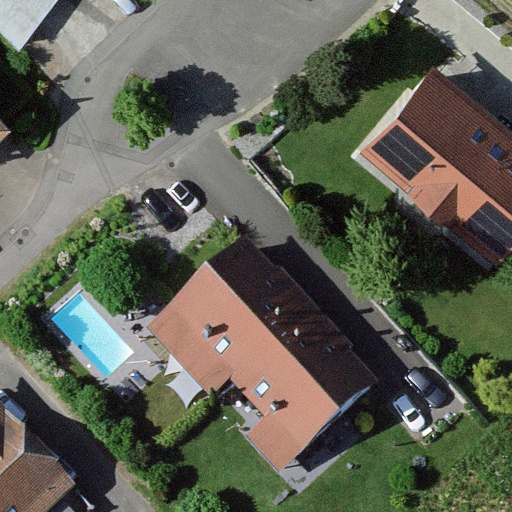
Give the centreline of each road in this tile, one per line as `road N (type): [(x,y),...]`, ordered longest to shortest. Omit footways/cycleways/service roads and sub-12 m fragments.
road 1 (residential): [(55,205),(183,131),(265,55)]
road 2 (residential): [(55,205),(100,73),(179,0)]
